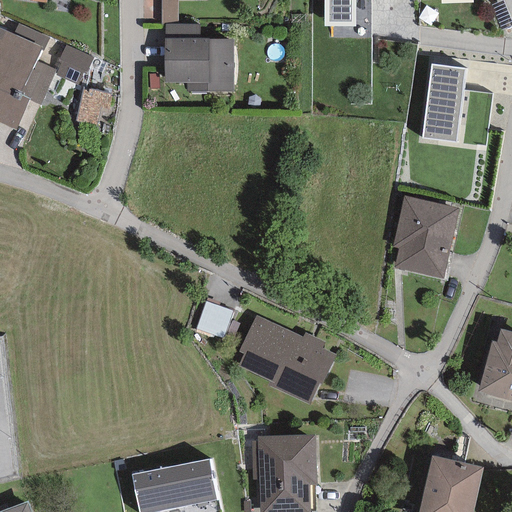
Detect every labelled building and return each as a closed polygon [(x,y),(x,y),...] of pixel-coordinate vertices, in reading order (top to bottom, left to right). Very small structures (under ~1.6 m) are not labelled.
[(160,0),(161,24),(164,24),(178,24),(178,1),(208,1),(207,0),(160,0)] [(323,0),(324,26),(355,26),(355,0),(323,0)] [(50,39),(17,23),(12,34),(41,48),(45,50),(50,39)] [(164,24),(164,39),(199,39),(199,24),(178,24),(164,24)] [(12,34),(0,29),(0,123),(16,130),(29,101),(30,99),(21,95),(35,62),(41,48),(12,34)] [(199,39),(164,39),(164,83),(186,83),(186,92),(233,91),(233,40),(208,40),(208,39),(199,39)] [(93,59),(65,46),(58,61),(62,63),(56,75),(78,85),(83,73),(86,74),(93,59)] [(56,71),(35,62),(21,95),(30,99),(29,101),(41,106),(56,71)] [(465,68),(431,64),(421,139),(455,144),(465,68)] [(115,124),(117,93),(86,92),(84,122),(115,124)] [(459,209),(404,196),(392,247),(398,249),(394,268),(442,279),(459,209)] [(232,311),(206,301),(196,329),(222,339),(232,311)] [(256,316),(239,352),(243,354),(237,367),(269,381),(267,385),(309,404),(318,384),(322,385),(336,354),(321,348),(324,342),(305,333),(303,337),(256,316)] [(511,332),(500,329),(496,342),(491,341),(477,393),(511,402),(511,332)] [(315,436),(257,437),(259,511),(309,511),(308,485),(316,485),(315,436)] [(432,456),(418,511),(472,511),(483,469),(432,456)] [(208,459),(131,475),(138,511),(159,511),(216,501),(208,459)] [(0,511),(31,511),(27,502),(0,511)]
